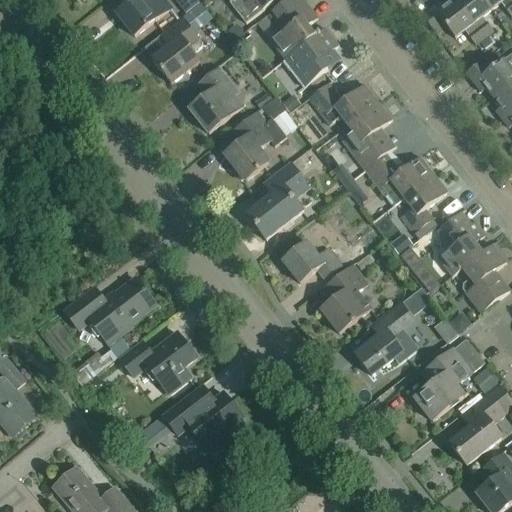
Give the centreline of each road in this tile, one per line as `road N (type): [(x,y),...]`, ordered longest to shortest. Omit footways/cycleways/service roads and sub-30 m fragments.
road 1 (residential): [(396,511),(292,367),(0,9)]
road 2 (residential): [(511,217),(346,0)]
